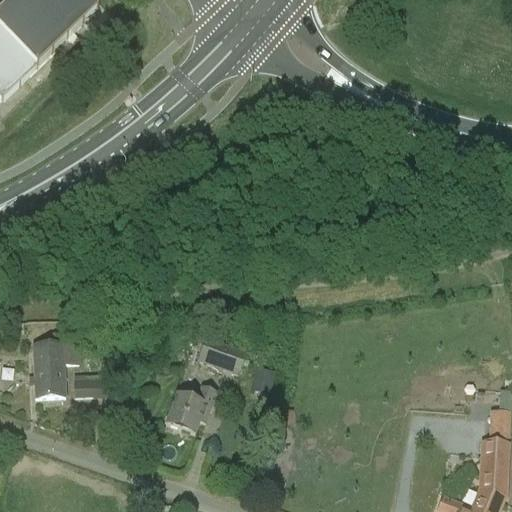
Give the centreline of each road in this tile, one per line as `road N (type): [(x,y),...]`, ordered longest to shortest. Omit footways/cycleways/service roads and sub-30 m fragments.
road 1 (primary): [(0,214),(115,146),(235,37)]
road 2 (unclassified): [(242,511),(0,427)]
road 3 (motorway): [(235,37),(322,87),(381,105)]
road 4 (motorway): [(381,105),(266,1)]
road 5 (motorway): [(381,105),(454,134),(511,143)]
